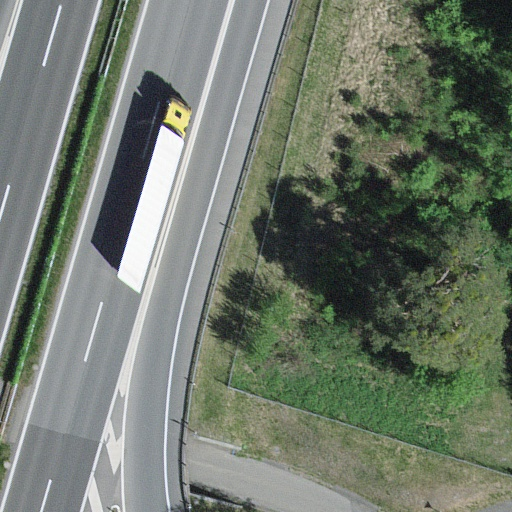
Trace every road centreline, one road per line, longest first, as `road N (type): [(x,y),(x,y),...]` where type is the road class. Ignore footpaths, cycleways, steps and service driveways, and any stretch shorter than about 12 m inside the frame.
road 1 (motorway): [(41,511),(188,0)]
road 2 (motorway): [(148,511),(154,358),(247,0)]
road 3 (motorway): [(59,0),(0,208)]
